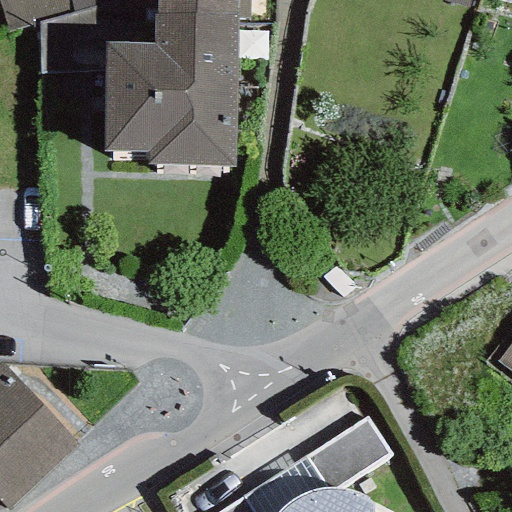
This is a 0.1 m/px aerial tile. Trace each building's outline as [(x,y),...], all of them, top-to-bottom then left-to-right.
[(0,0),(0,13),(6,32),(72,14),(69,0),(0,0)] [(69,0),(72,14),(123,1),(122,0),(69,0)] [(155,0),(155,14),(236,16),(249,16),(249,0),(155,0)] [(234,167),(236,16),(155,14),(155,44),(106,43),(104,151),(146,152),(146,166),(234,167)] [(10,511),(67,459),(0,387),(0,501),(10,511)] [(313,511),(389,463),(365,427),(234,511),(313,511)]
